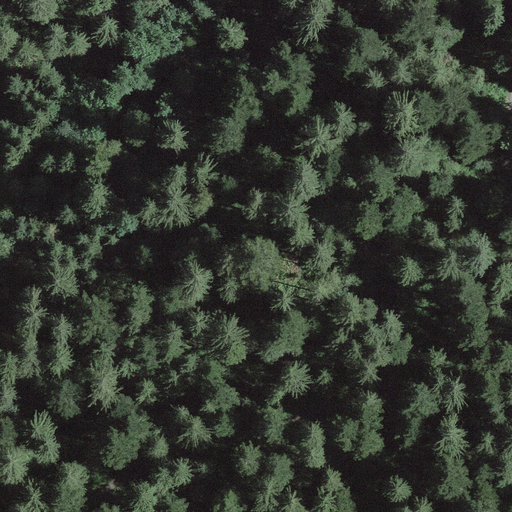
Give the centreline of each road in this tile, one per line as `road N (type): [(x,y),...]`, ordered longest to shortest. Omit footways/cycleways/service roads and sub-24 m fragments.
road 1 (track): [(511,373),(356,390),(141,451),(57,511)]
road 2 (track): [(511,198),(503,187),(511,71)]
